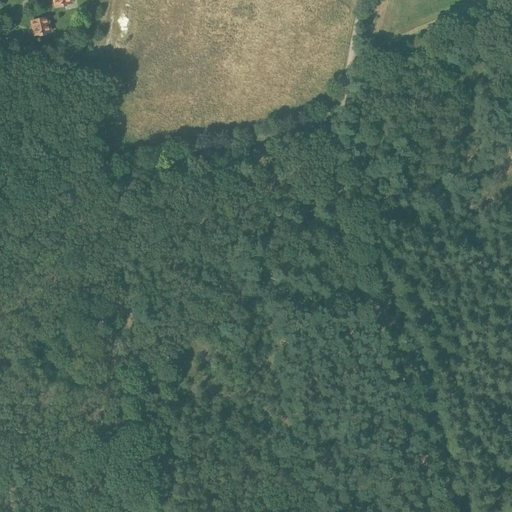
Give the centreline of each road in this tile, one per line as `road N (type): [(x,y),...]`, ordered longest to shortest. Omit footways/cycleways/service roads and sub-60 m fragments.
road 1 (unknown): [(340,76),(333,124),(338,211),(377,310)]
road 2 (unknown): [(377,310),(402,360),(451,511)]
